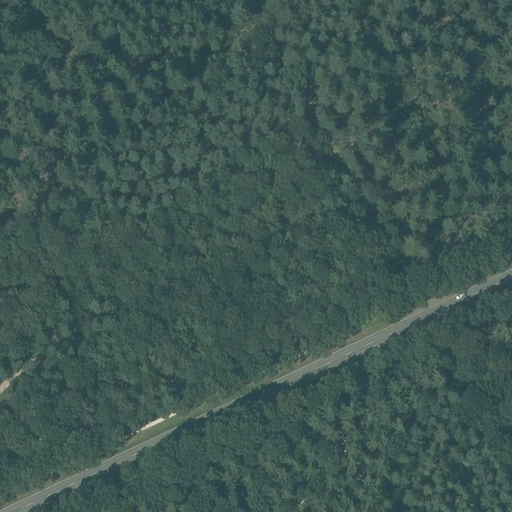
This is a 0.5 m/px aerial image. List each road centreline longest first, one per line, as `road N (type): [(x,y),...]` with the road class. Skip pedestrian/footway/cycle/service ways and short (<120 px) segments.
road 1 (secondary): [(13,511),(511,276)]
road 2 (track): [(0,395),(38,353),(71,339),(142,330),(301,223),(339,221),(379,232),(407,282)]
road 3 (track): [(407,282),(511,442)]
